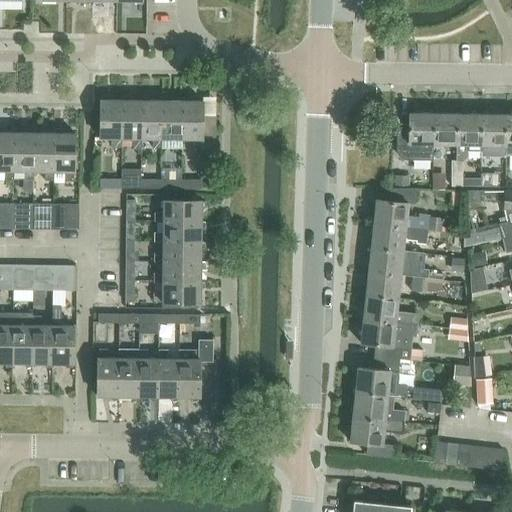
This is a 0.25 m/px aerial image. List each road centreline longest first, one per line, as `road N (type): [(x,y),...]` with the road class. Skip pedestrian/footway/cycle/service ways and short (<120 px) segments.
road 1 (tertiary): [(297,447),(309,407),(318,69)]
road 2 (residential): [(297,447),(0,446)]
road 3 (unclassified): [(508,76),(318,69)]
